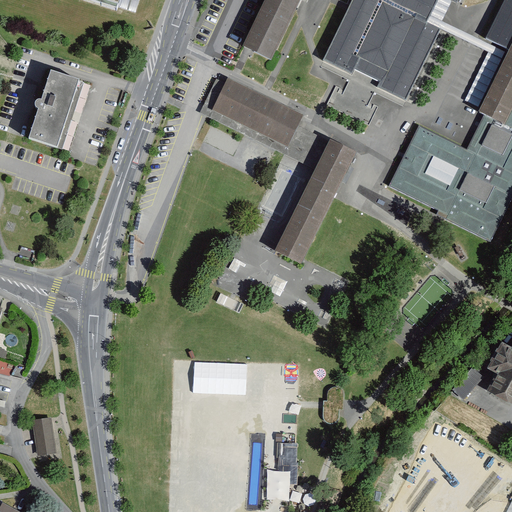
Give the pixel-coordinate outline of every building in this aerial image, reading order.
[(120,0),(82,0),(116,11),(120,0)] [(266,0),(244,47),(255,52),(271,60),(295,10),(300,0),(266,0)] [(352,0),(323,60),(352,75),(355,69),(382,82),(380,86),(404,99),(440,30),(426,23),(438,0),(451,0),(453,0),(457,3),(458,0),(352,0)] [(419,128),(390,188),(437,211),(447,216),(445,220),(490,242),(511,197),(511,0),(507,0),(486,43),(507,53),(479,108),(479,113),(484,116),(468,148),(466,151),(419,128)] [(442,22),(453,0),(451,0),(438,0),(426,23),(440,30),(489,53),(465,102),(479,108),(507,53),(486,43),(442,22)] [(78,80),(49,71),(27,138),(57,147),(78,80)] [(219,82),(203,115),(208,117),(244,135),(276,151),(285,155),(306,165),(320,137),(300,128),(304,119),(231,83),(229,87),(219,82)] [(332,141),(276,253),(300,265),(303,258),(333,197),(355,153),(332,141)] [(300,167),(283,158),(261,199),(279,208),(300,167)] [(511,341),(506,338),(490,367),(501,373),(492,389),(511,400),(511,341)] [(0,372),(10,376),(14,365),(0,360),(0,372)] [(327,393),(327,401),(324,401),(324,409),(324,418),(326,422),(330,424),(333,424),(337,422),(339,420),(339,417),(339,409),(343,409),(343,399),(343,392),(341,389),(338,387),(334,387),(330,389),(327,393)] [(52,419),(34,421),(38,457),(57,455),(52,419)] [(461,469),(475,438),(450,426),(436,457),(461,469)] [(267,500),(294,501),(296,446),(281,445),(280,471),(268,470),(267,500)] [(391,511),(396,511),(401,511),(407,492),(397,489),(391,511)] [(430,511),(468,511),(469,511),(437,497),(430,511)] [(0,501),(0,511),(24,511),(3,498),(0,501)]
